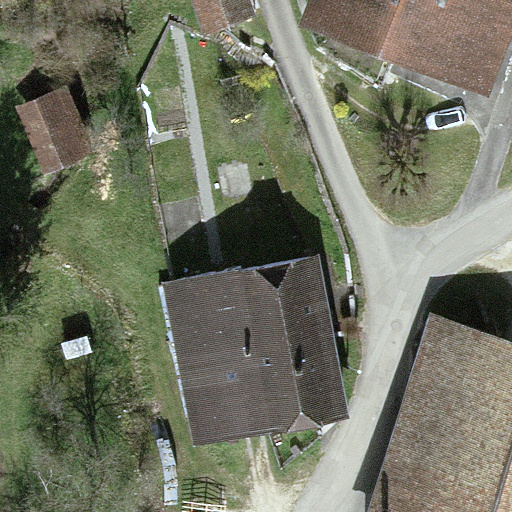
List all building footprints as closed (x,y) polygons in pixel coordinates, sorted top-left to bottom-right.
[(241,12),(236,0),(181,0),(192,29),(241,12)] [(298,0),(292,16),(472,89),(508,0),(298,0)] [(92,154),(71,96),(22,114),(43,171),(92,154)] [(334,413),(305,266),(170,292),(198,439),(334,413)] [(511,511),(511,342),(423,312),(353,511),(511,511)]
